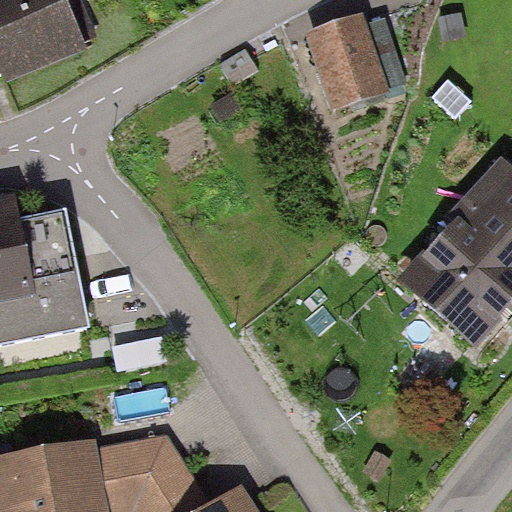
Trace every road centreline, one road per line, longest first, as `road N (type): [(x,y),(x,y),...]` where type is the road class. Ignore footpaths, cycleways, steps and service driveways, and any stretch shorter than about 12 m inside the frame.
road 1 (residential): [(328,511),(128,225),(57,143)]
road 2 (residential): [(281,0),(102,103),(57,143)]
